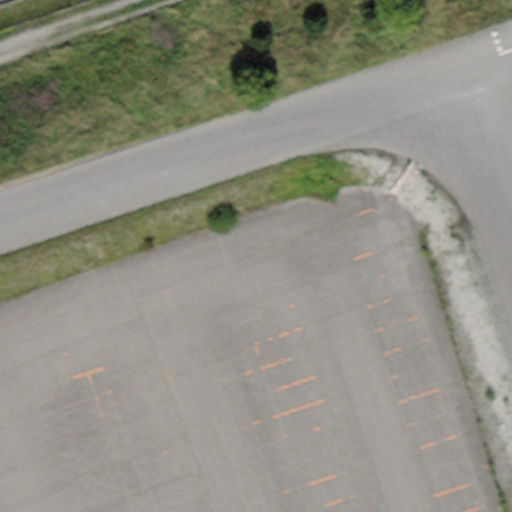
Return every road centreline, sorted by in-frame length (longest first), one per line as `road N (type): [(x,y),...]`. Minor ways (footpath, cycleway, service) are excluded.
road 1 (track): [(170,0),(0,60)]
road 2 (residential): [(462,77),(511,233)]
